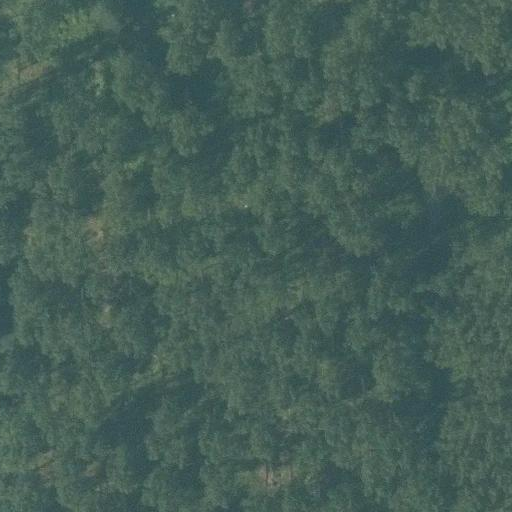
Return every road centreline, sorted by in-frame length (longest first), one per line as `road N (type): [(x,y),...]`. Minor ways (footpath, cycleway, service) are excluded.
road 1 (track): [(427,0),(438,110),(463,162),(448,274),(468,511)]
road 2 (track): [(257,0),(302,511)]
